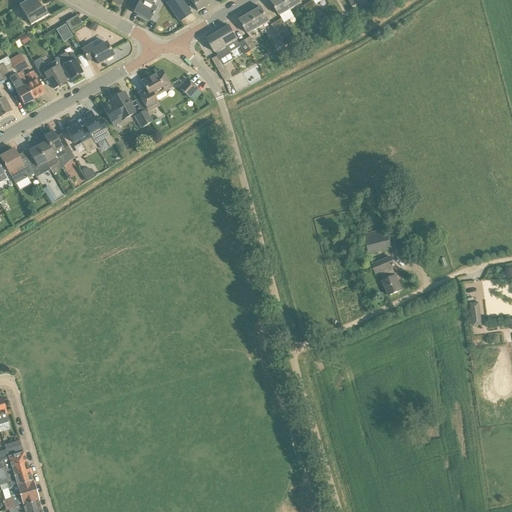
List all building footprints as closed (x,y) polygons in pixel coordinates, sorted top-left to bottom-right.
[(41,10),(35,0),(29,0),(18,7),(22,13),(21,15),(21,17),(23,20),(25,22),(27,21),(30,27),(47,16),(43,9),(41,10)] [(145,19),(152,6),(140,0),(133,13),(145,19)] [(169,0),(166,3),(180,22),(191,14),(181,0),(169,0)] [(209,5),(205,0),(191,0),(198,11),(209,5)] [(274,0),(271,2),(280,17),(291,10),(284,0),(274,0)] [(284,0),(291,10),(301,4),(298,0),(284,0)] [(320,11),(313,0),(307,4),(314,15),(320,11)] [(309,18),(314,15),(307,4),(302,7),(309,18)] [(259,29),(270,22),(261,8),(250,14),(259,29)] [(240,20),(248,35),(259,29),(250,14),(240,20)] [(77,16),(65,21),(70,30),(81,24),(77,16)] [(276,22),(283,33),(288,30),(282,19),(276,22)] [(271,25),(277,36),(283,33),(276,22),(271,25)] [(95,31),(98,26),(92,23),(89,28),(95,31)] [(65,25),(59,29),(62,34),(69,30),(65,25)] [(230,53),(240,47),(245,55),(251,51),(244,40),(239,43),(229,26),(218,33),(230,53)] [(212,59),(224,79),(224,80),(230,76),(224,65),(234,60),(230,53),(218,33),(207,39),(215,54),(216,53),(218,56),(212,59)] [(24,45),(31,41),(27,34),(20,38),(24,45)] [(256,48),(250,37),(244,40),(251,51),(256,48)] [(98,65),(113,57),(106,43),(94,49),(91,44),(80,50),(87,63),(95,59),(98,65)] [(20,54),(10,60),(12,64),(17,74),(16,74),(23,87),(26,85),(34,100),(44,94),(32,73),(25,76),(22,72),(28,69),(20,54)] [(70,80),(82,73),(72,54),(66,57),(69,63),(63,67),(70,80)] [(54,89),(58,86),(58,87),(66,83),(55,62),(46,67),(41,58),(33,62),(41,77),(45,75),(53,89),(54,89)] [(23,106),(34,100),(26,85),(23,87),(16,74),(17,74),(12,64),(5,67),(4,64),(0,65),(0,74),(4,82),(9,79),(23,106)] [(230,78),(237,91),(263,79),(256,66),(230,78)] [(151,99),(154,97),(165,91),(171,88),(162,71),(142,82),(146,90),(151,99)] [(187,80),(183,85),(179,88),(190,98),(198,89),(187,80)] [(137,95),(146,110),(147,112),(159,106),(156,101),(154,97),(151,99),(146,90),(137,95)] [(101,106),(113,126),(135,113),(124,93),(109,101),(101,106)] [(0,118),(11,112),(3,98),(0,99),(0,118)] [(153,122),(147,112),(146,110),(135,117),(141,129),(153,122)] [(111,137),(107,129),(101,119),(96,122),(90,112),(85,114),(88,118),(82,122),(85,128),(89,135),(91,138),(95,146),(111,137)] [(91,138),(89,135),(85,128),(80,131),(74,121),(69,123),(72,127),(66,131),(73,144),(79,141),(81,144),(91,138)] [(53,132),(44,138),(45,140),(58,162),(62,168),(68,161),(74,158),(61,134),(56,137),(53,132)] [(43,144),(38,147),(49,167),(58,162),(45,140),(42,142),(43,144)] [(49,167),(38,147),(28,152),(27,151),(23,153),(34,174),(39,172),(41,175),(50,169),(49,167)] [(17,156),(14,150),(0,157),(0,158),(15,185),(34,174),(23,153),(17,156)] [(86,178),(88,182),(96,177),(92,170),(86,169),(82,171),(87,178),(86,178)] [(54,194),(48,198),(51,203),(58,200),(54,194)] [(364,235),(369,255),(392,249),(388,229),(364,235)] [(392,268),(395,267),(391,257),(371,265),(376,275),(379,273),(389,296),(401,290),(392,268)] [(333,291),(338,303),(357,295),(353,283),(333,291)] [(478,304),(471,305),(474,326),(481,325),(478,304)] [(23,453),(21,447),(7,451),(9,457),(23,453)] [(9,457),(7,451),(0,453),(0,459),(2,459),(9,457)] [(26,462),(23,453),(9,457),(0,459),(0,469),(2,469),(26,462)] [(26,462),(2,469),(0,469),(0,479),(29,471),(26,462)] [(31,480),(29,471),(0,479),(0,484),(6,483),(7,488),(31,480)] [(32,481),(31,480),(7,488),(11,498),(35,491),(32,481)] [(38,501),(35,491),(11,498),(3,501),(6,511),(8,510),(13,508),(38,501)] [(9,511),(32,511),(41,509),(38,501),(13,508),(8,510),(9,511)]
